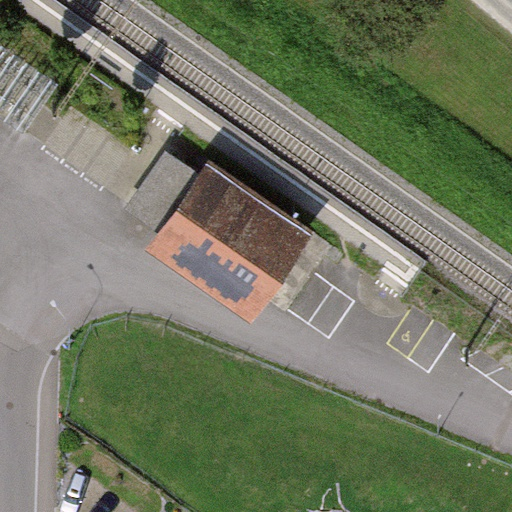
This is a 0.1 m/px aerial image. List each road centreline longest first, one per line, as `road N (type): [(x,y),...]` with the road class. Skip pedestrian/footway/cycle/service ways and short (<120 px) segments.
road 1 (residential): [(0,382),(23,330),(75,281),(187,304),(511,435)]
road 2 (residential): [(11,511),(12,449),(0,390)]
